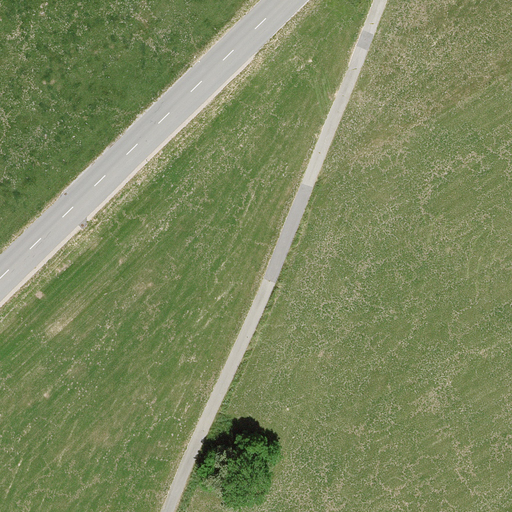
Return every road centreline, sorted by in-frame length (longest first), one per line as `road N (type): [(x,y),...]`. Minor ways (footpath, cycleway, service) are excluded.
road 1 (track): [(376,0),(272,284),(168,511)]
road 2 (tertiary): [(285,0),(0,280)]
